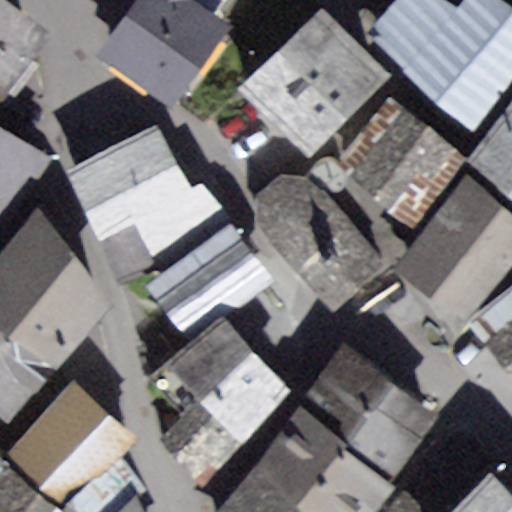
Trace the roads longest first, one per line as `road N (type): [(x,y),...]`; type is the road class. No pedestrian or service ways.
road 1 (residential): [(79,63),(154,124),(275,283),(333,332)]
road 2 (residential): [(33,194),(161,511)]
road 3 (residential): [(491,85),(422,212),(333,332)]
road 4 (residential): [(333,332),(418,368),(511,485)]
road 5 (residential): [(333,332),(187,511)]
road 6 (residential): [(79,63),(33,194)]
